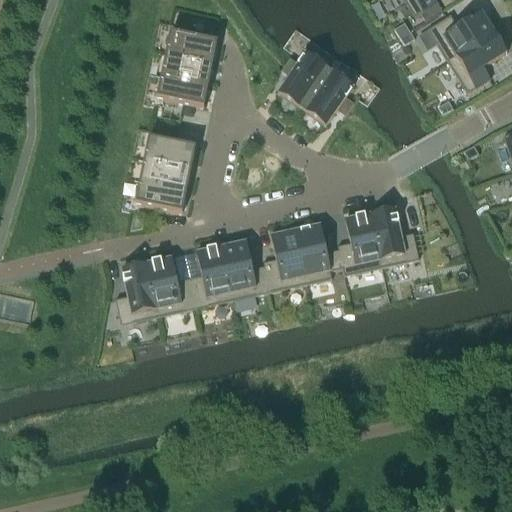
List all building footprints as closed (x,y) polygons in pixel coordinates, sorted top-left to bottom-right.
[(432,0),(400,0),(414,21),(437,6),(432,0)] [(493,36),(480,16),(457,30),(449,19),(426,33),(446,65),(493,36)] [(408,34),(403,26),(393,33),(398,41),(408,34)] [(413,42),(408,34),(398,41),(403,49),(413,42)] [(169,36),(164,57),(209,67),(212,67),(213,60),(216,45),(175,37),(169,36)] [(482,71),(505,56),(493,36),(446,65),(466,97),(489,83),(482,71)] [(164,57),(160,79),(204,88),(207,89),(209,81),(212,67),(209,67),(164,57)] [(288,80),(277,96),(301,113),(328,73),(326,72),(304,57),(297,68),(288,80)] [(288,80),(297,68),(288,62),(284,69),(280,75),(288,80)] [(328,73),(301,113),(325,129),(336,113),(344,101),(352,90),(331,75),(328,73)] [(160,79),(155,102),(161,103),(182,107),(203,112),(206,97),(207,89),(204,88),(160,79)] [(353,106),(344,101),(336,113),(344,119),(349,112),(353,106)] [(452,113),(447,105),(437,110),(442,119),(452,113)] [(511,136),(502,140),(511,168),(511,136)] [(147,141),(142,164),(187,173),(190,174),(192,166),(195,151),(174,147),(153,142),(147,141)] [(477,157),(473,149),(462,155),(467,164),(477,157)] [(142,164),(138,186),(182,195),(186,195),(188,181),(190,174),(187,173),(142,164)] [(138,186),(134,208),(140,209),(181,217),(184,202),(186,195),(182,195),(138,186)] [(393,212),(368,218),(380,272),(405,266),(399,240),(393,212)] [(368,218),(344,223),(349,247),(355,277),(380,272),(368,218)] [(319,229),(294,234),(306,288),(331,283),(329,275),(325,256),(319,229)] [(294,234),(269,240),(275,263),(281,293),(306,288),(294,234)] [(412,237),(399,240),(405,266),(418,263),(412,237)] [(245,245),(220,251),(232,304),(257,299),(251,273),(245,245)] [(349,247),(336,250),(337,254),(341,272),(343,280),(355,277),(349,247)] [(220,251),(195,256),(200,280),(207,310),(232,304),(220,251)] [(337,254),(325,256),(329,275),(341,272),(337,254)] [(170,261),(146,267),(157,321),(182,315),(175,285),(170,261)] [(275,263),(262,266),(263,270),(269,296),(281,293),(275,263)] [(146,267),(121,272),(127,300),(132,326),(157,321),(146,267)] [(263,270),(251,273),(257,299),(269,296),(263,270)] [(200,280),(188,282),(194,313),(207,310),(200,280)] [(188,282),(175,285),(182,315),(194,313),(188,282)] [(0,296),(0,322),(29,328),(34,304),(0,296)] [(127,300),(114,303),(120,329),(132,326),(127,300)]
